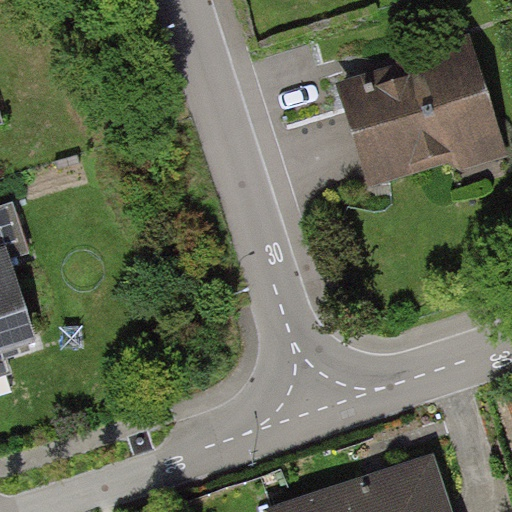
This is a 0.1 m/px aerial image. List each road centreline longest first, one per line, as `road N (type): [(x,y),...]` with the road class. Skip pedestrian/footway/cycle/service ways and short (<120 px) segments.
road 1 (residential): [(312,391),(184,0)]
road 2 (residential): [(30,511),(256,431),(312,391)]
road 3 (residential): [(312,391),(385,389),(511,347)]
